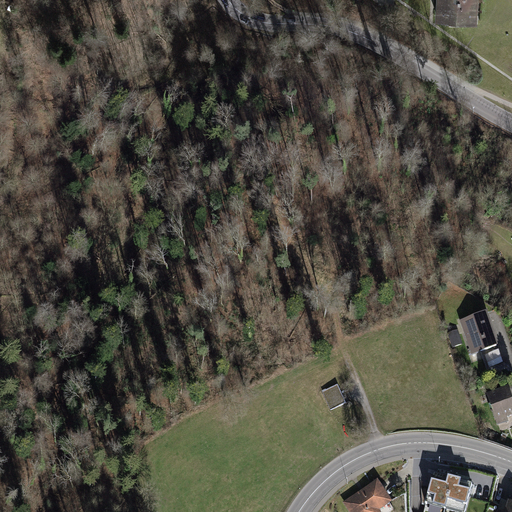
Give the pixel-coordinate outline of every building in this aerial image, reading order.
[(438,0),(437,21),(479,23),(480,0),(438,0)] [(484,316),(459,324),(470,358),(495,350),(484,316)] [(486,354),(490,366),(505,361),(500,349),(486,354)] [(337,387),(323,393),(331,411),(345,405),(337,387)] [(511,410),(506,393),(484,400),(493,429),(511,422),(511,410)] [(342,503),(348,511),(380,511),(379,510),(392,502),(376,480),(342,503)] [(427,481),(424,506),(460,511),(463,487),(427,481)] [(511,511),(511,502),(506,500),(501,511),(511,511)]
